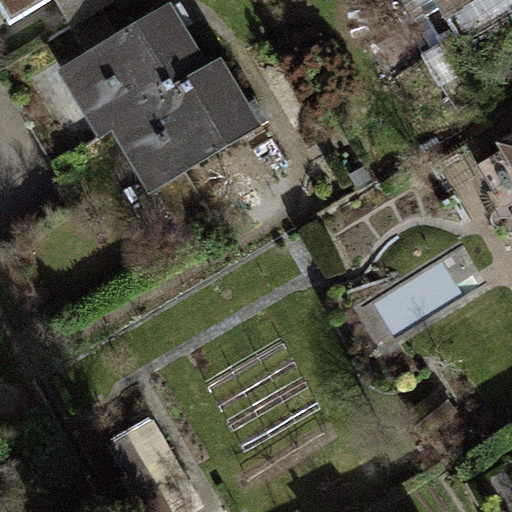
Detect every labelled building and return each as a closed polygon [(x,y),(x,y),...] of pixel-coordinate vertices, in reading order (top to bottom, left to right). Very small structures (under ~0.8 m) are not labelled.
[(56,5),(73,34),(103,17),(113,11),(106,0),(0,0),(17,28),(56,5)] [(430,0),(450,31),(501,0),(430,0)] [(88,60),(56,79),(95,145),(113,135),(209,78),(170,12),(118,42),(103,17),(73,34),(88,60)] [(225,69),(209,78),(113,135),(150,203),(161,197),(179,229),(207,212),(188,183),(264,139),(225,69)] [(511,141),(498,150),(511,173),(511,141)] [(133,438),(172,503),(196,489),(158,424),(133,438)] [(36,454),(0,475),(0,483),(16,511),(19,511),(56,492),(36,454)]
